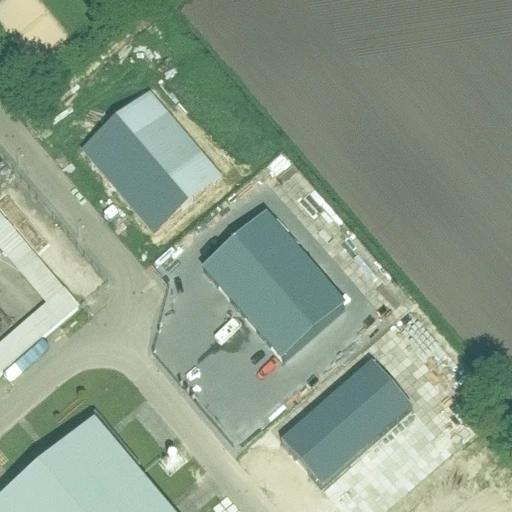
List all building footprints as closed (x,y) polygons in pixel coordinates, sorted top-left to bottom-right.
[(160,88),(80,156),(152,241),(232,173),(160,88)] [(0,249),(45,305),(0,341),(0,380),(82,313),(0,212),(0,249)] [(283,368),(344,315),(265,222),(203,276),(283,368)] [(281,450),(321,495),(412,416),(372,370),(281,450)] [(97,419),(34,471),(39,478),(0,510),(0,511),(164,511),(135,477),(141,472),(97,419)]
